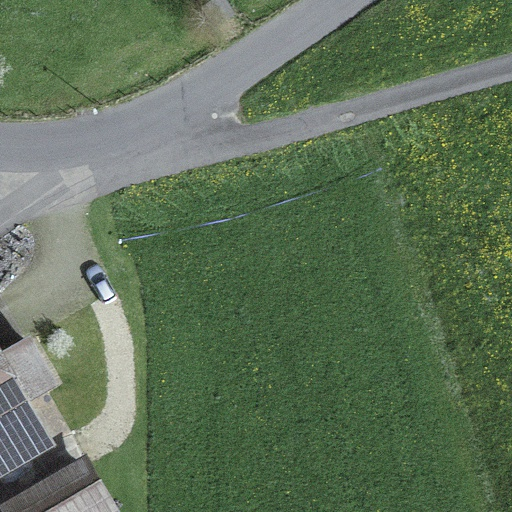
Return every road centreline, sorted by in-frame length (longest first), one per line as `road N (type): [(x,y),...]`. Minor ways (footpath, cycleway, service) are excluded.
road 1 (track): [(0,234),(84,175),(353,125),(511,82)]
road 2 (unclassified): [(0,150),(84,175),(351,0)]
